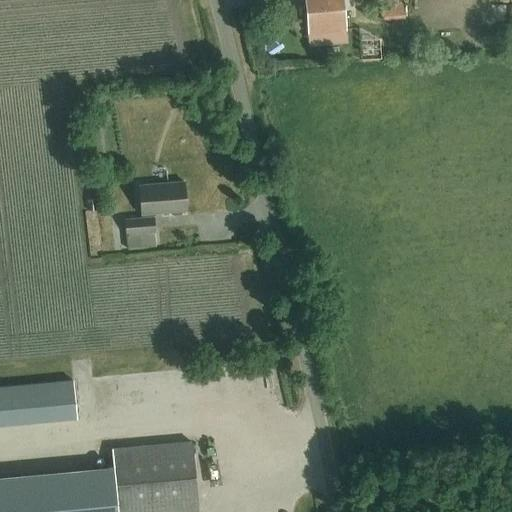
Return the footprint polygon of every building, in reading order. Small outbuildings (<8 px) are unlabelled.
[(304,0),(307,34),(346,30),(343,0),(304,0)] [(381,3),(382,20),(405,19),(404,2),(381,3)] [(152,213),(187,210),(184,181),(138,185),(141,218),(124,220),(126,233),(154,231),(152,213)] [(99,391),(102,429),(191,423),(187,375),(135,379),(136,388),(99,391)] [(0,391),(0,417),(74,414),(73,388),(0,391)] [(165,511),(197,509),(191,441),(111,449),(112,465),(116,511),(165,511)] [(116,511),(112,465),(0,476),(0,511),(116,511)]
